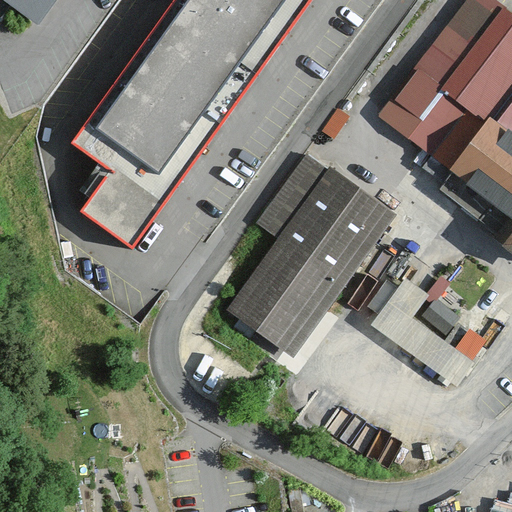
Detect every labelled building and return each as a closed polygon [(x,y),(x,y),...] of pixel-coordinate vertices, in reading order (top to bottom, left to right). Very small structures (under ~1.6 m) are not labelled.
[(1,0),(40,27),(59,0),(1,0)] [(134,259),(319,0),(181,0),(72,153),(110,180),(80,221),(134,259)] [(511,21),(484,0),(472,0),(383,117),(455,172),(450,179),(511,225),(511,247),(504,258),(511,264),(511,21)] [(337,136),(347,114),(337,109),(327,131),(337,136)] [(274,244),(221,316),(278,359),(283,352),(293,359),(399,219),(307,150),(250,226),(274,244)] [(384,308),(373,325),(456,382),(473,358),(455,345),(468,327),(459,321),(448,337),(417,315),(430,296),(394,271),(374,301),(384,308)] [(444,335),(461,319),(441,298),(424,313),(444,335)] [(459,347),(479,359),(491,340),(471,328),(459,347)]
